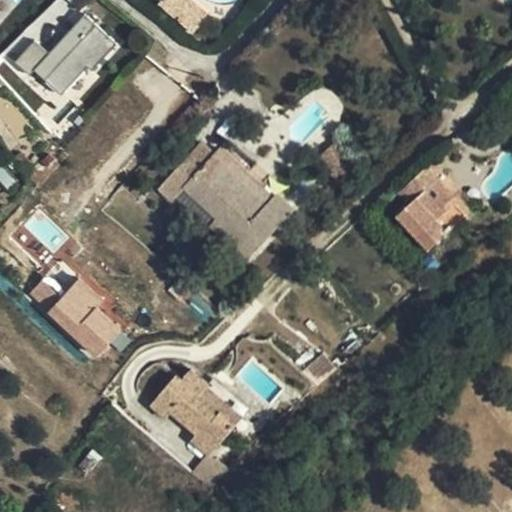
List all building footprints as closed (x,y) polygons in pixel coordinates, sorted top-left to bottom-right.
[(202,0),(180,0),(194,11),(202,0)] [(59,99),(115,43),(85,13),(44,53),(32,40),(16,56),(59,99)] [(87,120),(68,141),(86,157),(104,136),(87,120)] [(222,146),(212,157),(265,206),(277,195),(222,146)] [(280,192),(277,195),(265,206),(212,157),(207,161),(195,150),(159,188),(173,202),(186,187),(219,216),(211,225),(249,260),(297,208),(280,192)] [(436,182),(447,172),(435,159),(408,184),(419,195),(410,204),(398,215),(429,249),(466,214),(436,182)] [(359,171),(351,161),(338,171),(346,182),(359,171)] [(477,204),(447,172),(436,182),(466,214),(477,204)] [(399,192),(410,204),(419,195),(408,184),(399,192)] [(94,360),(124,330),(97,304),(102,299),(61,259),(27,294),(94,360)] [(322,351),(313,361),(327,373),(336,363),(322,351)] [(194,438),(212,453),(239,422),(224,409),(219,413),(200,397),(211,382),(194,367),(186,377),(180,373),(153,403),(168,415),(174,411),(199,432),(194,438)]
